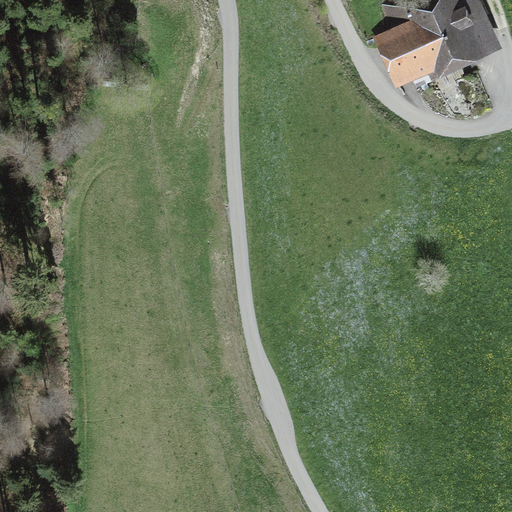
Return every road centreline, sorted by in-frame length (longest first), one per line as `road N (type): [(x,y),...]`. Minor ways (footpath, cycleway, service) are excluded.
road 1 (track): [(319,511),(269,395),(244,295),(225,0)]
road 2 (track): [(332,0),(382,91),(425,122),(466,128),(499,120),(509,104),(510,66),(493,0)]
